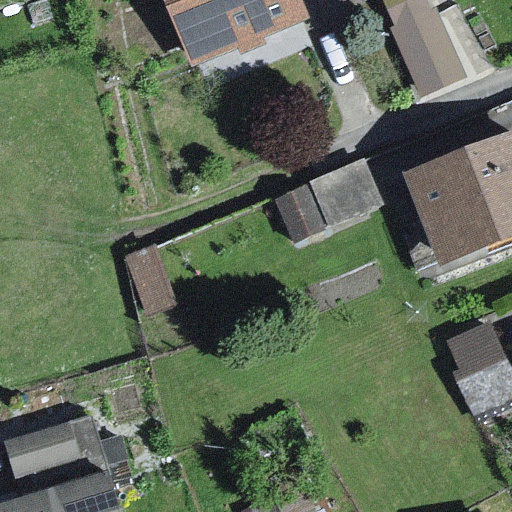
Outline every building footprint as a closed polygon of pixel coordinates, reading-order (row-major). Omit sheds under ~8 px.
[(303,0),(179,0),(202,55),(308,11),(303,0)] [(428,0),(400,0),(412,29),(437,19),(428,0)] [(511,236),(511,149),(402,194),(433,269),(511,236)] [(0,450),(0,469),(11,510),(95,484),(92,425),(0,450)] [(11,510),(0,511),(103,511),(95,484),(11,510)]
